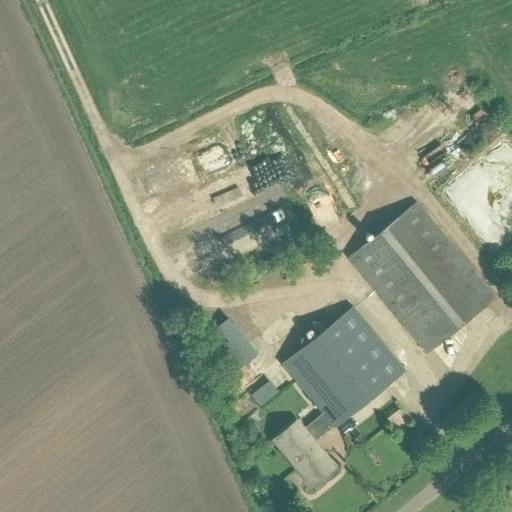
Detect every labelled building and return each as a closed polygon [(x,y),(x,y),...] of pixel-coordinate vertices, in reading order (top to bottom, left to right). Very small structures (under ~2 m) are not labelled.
[(425,129),(450,120),(446,109),(421,119),(425,129)] [(153,155),(176,144),(172,136),(149,147),(153,155)] [(134,192),(160,182),(154,166),(128,176),(134,192)] [(142,205),(147,227),(199,215),(194,192),(142,205)] [(425,353),(494,297),(416,201),(347,257),(425,353)] [(336,428),(406,372),(353,307),(283,363),(323,413),(305,427),(298,418),(271,439),(309,487),(336,465),(316,440),(334,426),(336,428)] [(252,343),(252,323),(225,324),(225,344),(252,343)] [(268,380),(249,395),(258,406),(277,391),(268,380)] [(259,445),(244,453),(271,503),(286,495),(259,445)]
